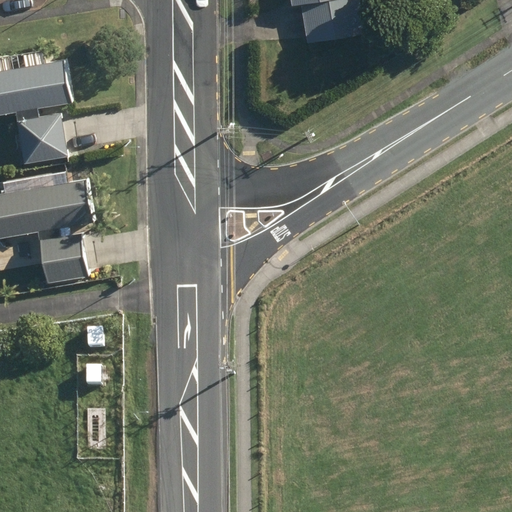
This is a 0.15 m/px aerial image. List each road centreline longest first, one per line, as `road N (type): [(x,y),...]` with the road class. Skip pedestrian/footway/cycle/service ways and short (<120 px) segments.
road 1 (tertiary): [(389,147),(233,271),(196,275)]
road 2 (tertiary): [(195,511),(196,275)]
road 3 (tertiary): [(195,190),(250,190),(389,147)]
road 4 (unclassified): [(195,190),(179,0)]
road 5 (tertiary): [(389,147),(511,70)]
